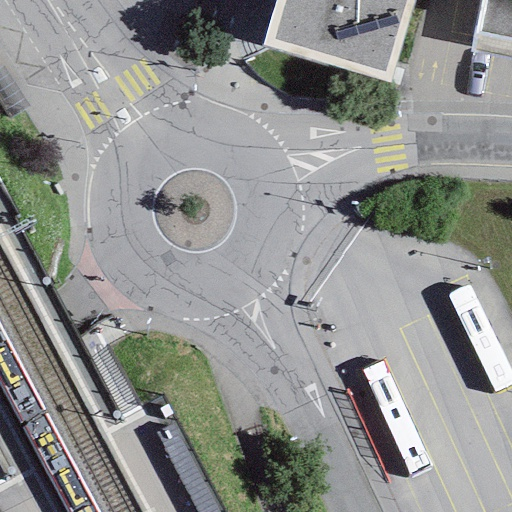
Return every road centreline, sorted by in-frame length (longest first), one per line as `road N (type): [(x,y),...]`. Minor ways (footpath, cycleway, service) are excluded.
road 1 (residential): [(354,511),(228,272)]
road 2 (residential): [(258,177),(385,147),(511,142)]
road 3 (residential): [(149,150),(43,0)]
road 4 (residential): [(136,255),(0,343)]
road 5 (residential): [(258,177),(246,159),(210,138),(188,136),(149,150)]
